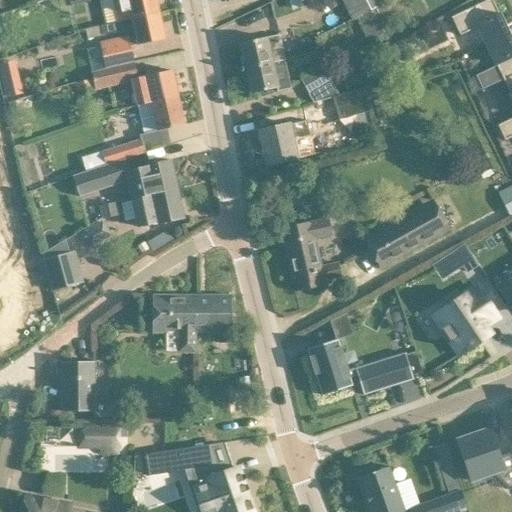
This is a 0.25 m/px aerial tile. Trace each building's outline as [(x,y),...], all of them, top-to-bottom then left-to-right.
[(132,19),(158,13),(155,0),(112,0),(118,22),(132,19)] [(342,0),(352,20),(353,20),(357,18),(371,11),(372,10),(389,1),(387,0),(342,0)] [(509,34),(492,0),(487,0),(451,17),(460,36),(478,27),(486,45),(509,34)] [(371,11),(357,18),(369,40),(383,35),(372,10),(371,11)] [(99,44),(105,69),(134,63),(130,47),(164,39),(158,13),(132,19),(137,37),(128,39),(128,37),(99,44)] [(101,26),(102,35),(115,32),(114,23),(101,26)] [(511,75),(511,41),(509,34),(486,45),(503,80),(511,75)] [(240,43),(246,69),(285,60),(279,35),(267,38),(267,37),(240,43)] [(404,57),(399,45),(390,48),(394,61),(404,57)] [(22,93),(14,60),(0,63),(0,73),(6,97),(22,93)] [(285,60),(246,69),(251,94),(278,88),(290,85),(285,60)] [(132,79),(138,107),(177,98),(171,70),(160,73),(158,67),(144,70),(145,76),(138,78),(134,63),(105,69),(91,73),(94,88),(132,79)] [(320,64),(298,77),(313,103),(332,97),(339,95),(320,64)] [(511,75),(503,80),(511,97),(511,75)] [(74,83),(77,96),(95,92),(92,79),(74,83)] [(339,95),(332,97),(339,120),(353,116),(367,112),(361,89),(339,95)] [(177,98),(138,107),(144,134),(184,125),(177,98)] [(11,112),(23,109),(21,100),(9,102),(11,112)] [(511,118),(497,125),(505,141),(511,137),(511,118)] [(279,126),(260,130),(267,165),(287,161),(297,159),(296,156),(293,141),(309,137),(310,137),(307,121),(289,125),(289,124),(279,126)] [(363,136),(367,148),(377,145),(374,133),(363,136)] [(86,171),(106,165),(122,160),(122,161),(124,161),(124,159),(145,153),(141,139),(102,151),(102,152),(82,158),(86,171)] [(126,171),(132,199),(177,189),(170,160),(144,166),(144,167),(126,171)] [(9,164),(1,165),(4,177),(12,175),(9,164)] [(106,165),(86,171),(73,175),(79,196),(113,186),(106,165)] [(12,175),(4,177),(7,189),(15,187),(12,175)] [(511,185),(498,193),(510,218),(511,216),(511,185)] [(177,189),(132,199),(138,227),(157,223),(157,224),(183,218),(177,189)] [(18,200),(10,203),(14,214),(21,212),(18,200)] [(100,206),(103,217),(117,214),(114,202),(100,206)] [(367,246),(379,268),(449,229),(437,207),(367,246)] [(21,212),(14,214),(17,226),(25,224),(21,212)] [(341,275),(338,264),(321,268),(314,239),(332,235),(328,219),(311,223),(310,222),(281,228),(295,292),(325,285),(323,279),(341,275)] [(86,233),(83,235),(89,246),(93,244),(94,246),(110,237),(102,222),(86,232),(86,233)] [(464,244),(452,251),(454,255),(466,273),(478,265),(466,248),(464,244)] [(44,261),(52,290),(78,283),(70,254),(44,261)] [(0,269),(0,319),(6,329),(7,330),(32,312),(15,289),(32,277),(20,260),(3,273),(0,269)] [(511,281),(506,274),(494,282),(508,303),(511,300),(511,281)] [(477,287),(458,299),(433,316),(459,355),(466,350),(467,351),(471,349),(470,347),(480,341),(491,334),(485,325),(497,316),(477,287)] [(196,332),(196,297),(153,296),(152,332),(177,332),(177,351),(177,353),(196,353),(196,332)] [(231,332),(231,297),(196,297),(196,332),(231,332)] [(363,395),(413,379),(412,376),(422,372),(416,352),(405,355),(405,353),(388,358),(347,371),(338,340),(307,349),(322,395),(327,394),(327,393),(346,387),(346,388),(352,386),(349,377),(357,375),(363,395)] [(94,398),(94,362),(61,362),(62,411),(94,411),(94,398)] [(119,417),(119,398),(106,398),(107,417),(119,417)] [(78,427),(78,428),(78,447),(90,447),(101,447),(101,453),(118,453),(118,438),(127,438),(127,427),(78,427)] [(509,490),(511,488),(511,454),(511,453),(498,457),(488,429),(457,440),(472,481),(493,474),(509,490)] [(209,444),(146,454),(149,475),(149,476),(185,471),(199,511),(252,511),(246,491),(247,491),(246,490),(245,490),(244,486),(245,486),(245,485),(244,485),(242,481),(243,481),(243,480),(242,480),(240,476),(241,475),(241,474),(240,475),(238,467),(232,469),(218,474),(209,444)] [(446,444),(434,448),(449,495),(454,493),(461,490),(446,444)] [(403,511),(405,511),(389,467),(374,472),(372,467),(360,472),(361,476),(357,478),(369,511),(403,511)] [(409,511),(450,511),(460,509),(454,493),(449,495),(409,509),(409,511)] [(66,511),(67,506),(68,504),(25,495),(21,511),(66,511)]
